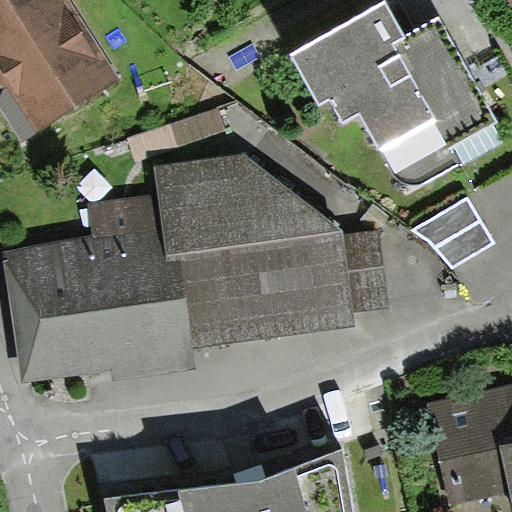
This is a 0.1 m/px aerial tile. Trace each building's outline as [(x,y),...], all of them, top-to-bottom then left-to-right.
[(57,0),(1,0),(0,1),(0,74),(36,128),(110,78),(57,0)] [(334,97),(347,120),(361,112),(379,145),(434,115),(449,143),(492,121),(438,22),(410,37),(390,1),(294,53),(321,104),(334,97)] [(266,153),(296,180),(314,160),(283,133),(266,153)] [(178,265),(190,345),(356,326),(354,310),(387,306),(378,229),(343,233),(247,156),(156,167),(159,197),(169,266),(178,265)] [(97,239),(8,252),(25,380),(115,368),(116,378),(193,367),(190,345),(178,265),(169,266),(159,197),(92,207),(97,239)] [(466,198),(415,229),(429,241),(437,246),(452,267),(493,242),(466,198)] [(511,384),(427,404),(451,504),(511,489),(511,384)] [(103,501),(106,511),(353,511),(343,448),(259,485),(103,501)]
